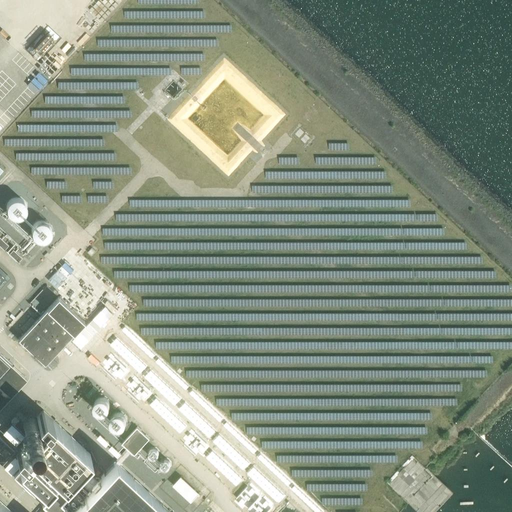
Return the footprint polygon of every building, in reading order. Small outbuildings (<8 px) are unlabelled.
[(21,196),(19,196),(17,197),(15,197),(13,198),(11,199),(10,201),(9,203),(9,205),(9,207),(9,209),(10,211),(10,212),(12,214),(13,215),(15,216),(17,217),(19,217),(21,216),(23,216),(25,215),(26,213),(28,212),(28,210),(29,208),(29,206),(29,204),(28,202),(27,201),(26,199),(24,198),(22,197),(21,196)] [(45,220),(44,220),(42,220),(40,220),(38,221),(36,222),(35,224),(34,226),(34,228),(33,230),(34,232),(34,234),(35,235),(36,237),(38,238),(40,239),(42,240),(44,240),(46,240),(48,239),(49,238),(51,237),(52,235),(53,233),(54,232),(54,229),(53,227),(53,225),(52,223),(50,222),(49,221),(47,220),(45,220)] [(11,243),(2,235),(0,237),(0,241),(7,248),(11,243)] [(25,256),(16,248),(12,252),(20,260),(25,256)] [(18,340),(45,365),(85,323),(58,298),(18,340)] [(0,376),(14,362),(0,349),(0,376)] [(104,396),(103,396),(102,396),(101,397),(100,397),(99,398),(98,398),(97,399),(97,400),(96,400),(96,401),(96,403),(96,404),(96,405),(96,406),(96,407),(96,408),(97,409),(98,410),(99,411),(100,411),(101,412),(102,412),(103,412),(104,412),(105,412),(106,412),(107,411),(108,411),(109,410),(110,409),(110,408),(111,407),(111,406),(111,405),(111,404),(111,403),(111,402),(111,401),(110,400),(110,399),(109,398),(108,397),(107,397),(105,396),(104,396)] [(83,462),(92,453),(44,408),(43,409),(44,410),(39,415),(32,409),(16,426),(13,423),(5,432),(9,436),(7,438),(7,439),(9,437),(14,441),(12,443),(13,444),(15,442),(17,444),(26,435),(31,440),(27,445),(30,448),(28,451),(29,451),(31,449),(35,452),(32,455),(32,456),(35,453),(39,457),(36,459),(37,460),(40,457),(43,461),(41,463),(42,464),(44,461),(48,465),(45,467),(46,468),(48,465),(52,469),(50,471),(50,472),(53,469),(57,473),(55,476),(57,474),(60,476),(58,479),(61,477),(63,479),(62,480),(63,481),(64,480),(66,482),(67,481),(66,480),(72,473),(78,479),(77,481),(78,482),(92,467),(91,466),(89,468),(83,462)] [(121,412),(120,412),(119,412),(118,412),(117,412),(116,413),(115,413),(114,414),(114,415),(113,416),(113,417),(112,417),(112,419),(112,421),(112,422),(113,422),(113,423),(113,424),(114,425),(115,426),(116,427),(117,427),(118,427),(119,428),(120,428),(121,427),(122,427),(123,427),(124,426),(125,426),(125,425),(126,425),(127,424),(127,423),(128,421),(128,420),(128,419),(128,418),(128,417),(127,416),(126,415),(126,414),(125,413),(124,413),(123,412),(122,412),(121,412)] [(124,442),(136,454),(151,438),(139,426),(124,442)] [(0,437),(0,452),(7,459),(14,451),(0,438),(0,437)] [(22,447),(15,454),(18,457),(19,456),(24,460),(17,468),(19,470),(15,474),(41,499),(46,493),(46,494),(50,491),(49,490),(54,484),(56,486),(60,482),(56,478),(54,479),(51,476),(52,475),(48,471),(47,472),(42,468),(42,467),(39,464),(38,464),(34,460),(29,455),(24,451),(25,450),(22,447)] [(152,447),(149,450),(149,455),(153,459),(158,459),(161,455),(161,450),(157,447),(152,447)] [(385,481),(417,511),(424,511),(447,488),(411,454),(385,481)] [(16,457),(7,467),(12,472),(21,462),(16,457)] [(164,458),(161,461),(161,466),(164,470),(169,469),(173,466),(173,461),(169,457),(164,458)] [(172,511),(116,460),(105,472),(102,475),(100,473),(85,489),(88,491),(75,504),(74,503),(70,508),(62,500),(71,490),(70,490),(74,486),(69,481),(65,485),(61,481),(42,501),(54,511),(172,511)] [(200,493),(182,476),(174,484),(192,501),(200,493)] [(77,484),(73,489),(74,490),(66,499),(70,502),(71,501),(73,503),(79,497),(78,496),(83,491),(80,489),(81,487),(77,484)] [(14,511),(0,498),(0,511),(14,511)]
